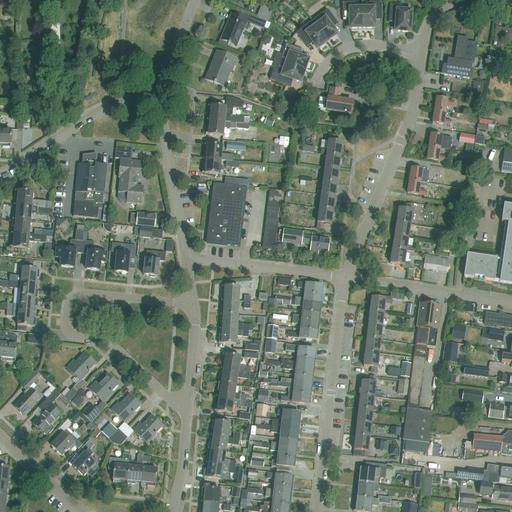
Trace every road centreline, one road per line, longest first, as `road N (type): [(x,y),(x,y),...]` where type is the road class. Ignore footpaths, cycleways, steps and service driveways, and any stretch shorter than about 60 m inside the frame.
road 1 (residential): [(192,305),(80,293),(66,316),(72,337),(107,341),(187,412)]
road 2 (residential): [(344,277),(414,105),(422,51)]
road 3 (residential): [(317,511),(344,277)]
road 4 (residential): [(0,173),(90,116),(158,93)]
road 5 (residential): [(511,304),(344,277)]
road 6 (residential): [(186,259),(158,93)]
road 7 (residential): [(344,277),(186,259)]
road 8 (residential): [(422,51),(355,45),(328,60),(313,85)]
road 9 (residential): [(422,51),(443,6),(511,7)]
